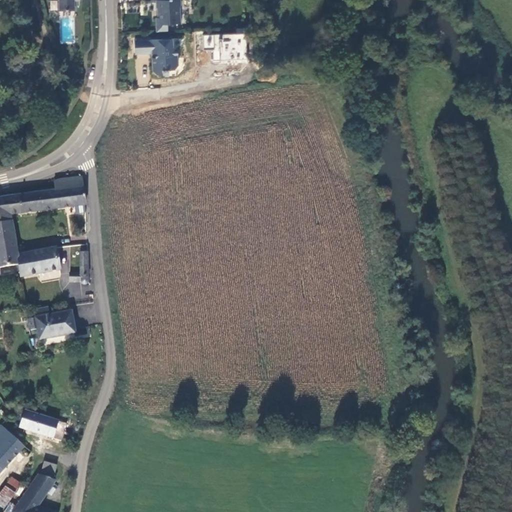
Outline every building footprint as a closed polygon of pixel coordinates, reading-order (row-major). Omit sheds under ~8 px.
[(59,0),(59,10),(74,10),(73,0),(79,0),(59,0)] [(179,0),(154,0),(154,1),(157,1),(157,3),(157,9),(156,9),(157,19),(155,19),(155,33),(167,33),(166,25),(168,23),(178,22),(177,8),(178,6),(178,1),(179,0)] [(203,52),(213,52),(212,62),(247,62),(247,34),(203,33),(203,52)] [(170,40),(133,41),(134,55),(150,55),(151,72),(154,76),(161,75),(161,71),(171,71),(174,67),(174,48),(171,48),(170,40)] [(55,190),(18,195),(22,213),(86,204),(82,177),(60,179),(54,180),(55,190)] [(18,193),(3,195),(8,220),(12,219),(12,214),(22,213),(18,195),(18,193)] [(0,267),(15,265),(19,264),(20,264),(18,252),(12,219),(8,220),(3,195),(0,195),(0,267)] [(74,207),(75,214),(84,212),(83,205),(74,207)] [(56,246),(18,252),(20,264),(19,264),(20,271),(21,275),(60,269),(56,246)] [(88,256),(88,252),(81,252),(80,273),(80,282),(81,285),(83,286),(88,285),(89,283),(90,282),(89,278),(88,256)] [(80,282),(80,273),(70,273),(70,282),(80,282)] [(37,310),(38,318),(51,316),(49,308),(37,310)] [(39,329),(41,340),(76,333),(72,312),(51,316),(38,318),(37,318),(39,329)] [(39,329),(37,318),(29,320),(31,331),(39,329)] [(20,427),(62,441),(67,423),(25,410),(20,427)] [(2,425),(0,427),(0,473),(25,446),(2,425)] [(57,465),(45,461),(41,475),(53,479),(57,465)] [(55,482),(39,474),(29,491),(44,500),(55,482)] [(12,477),(6,485),(15,492),(22,484),(12,477)] [(15,492),(6,485),(0,494),(0,505),(4,509),(15,492)] [(29,491),(19,508),(25,511),(56,511),(46,509),(40,507),(44,500),(29,491)]
